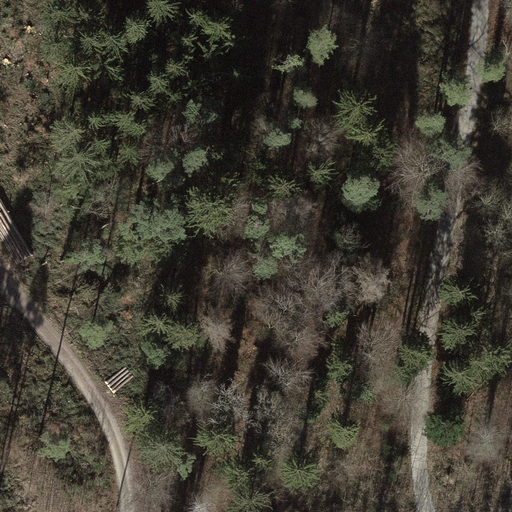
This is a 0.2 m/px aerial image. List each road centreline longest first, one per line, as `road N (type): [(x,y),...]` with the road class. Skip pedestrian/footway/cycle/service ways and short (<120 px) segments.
road 1 (track): [(428,511),(417,372),(478,69),(480,0)]
road 2 (track): [(129,511),(125,448),(79,366),(0,269)]
